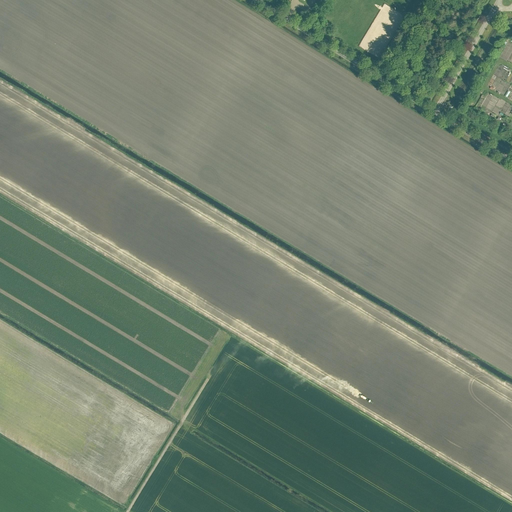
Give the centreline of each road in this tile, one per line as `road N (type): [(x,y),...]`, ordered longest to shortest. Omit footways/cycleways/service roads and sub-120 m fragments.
road 1 (unclassified): [(433,111),(256,0)]
road 2 (unclassified): [(433,111),(498,0)]
